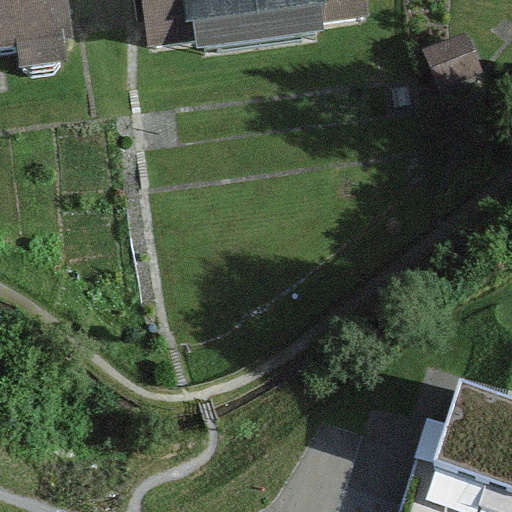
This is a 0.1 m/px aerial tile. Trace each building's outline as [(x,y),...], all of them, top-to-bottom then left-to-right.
[(64,0),(0,0),(0,57),(71,47),(64,0)] [(369,0),(152,0),(159,47),(372,16),(369,0)] [(462,39),(425,55),(441,93),(478,77),(462,39)] [(371,172),(346,174),(347,199),(373,197),(371,172)] [(468,435),(440,427),(416,504),(440,511),(511,511),(511,413),(478,403),(468,435)]
